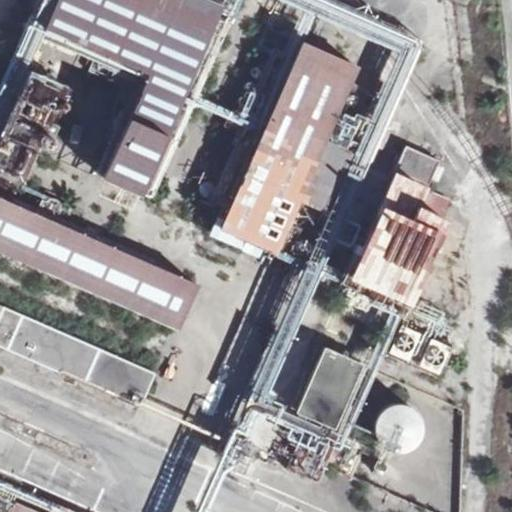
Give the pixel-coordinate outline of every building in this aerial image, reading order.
[(235,23),(183,0),(63,0),(0,139),(0,178),(24,189),(84,55),(148,83),(101,188),(138,205),(212,41),(224,48),(235,23)] [(357,77),(302,54),(221,239),(276,262),(299,209),(327,221),(352,163),(324,151),(357,77)] [(423,200),(394,187),(350,285),(406,311),(436,244),(409,232),(423,200)] [(194,297),(0,209),(0,262),(174,341),(194,297)] [(346,293),(338,312),(371,326),(379,307),(346,293)] [(155,385),(0,315),(0,356),(139,421),(155,385)] [(358,376),(322,359),(293,422),(329,438),(358,376)] [(366,425),(387,460),(426,438),(406,402),(366,425)]
